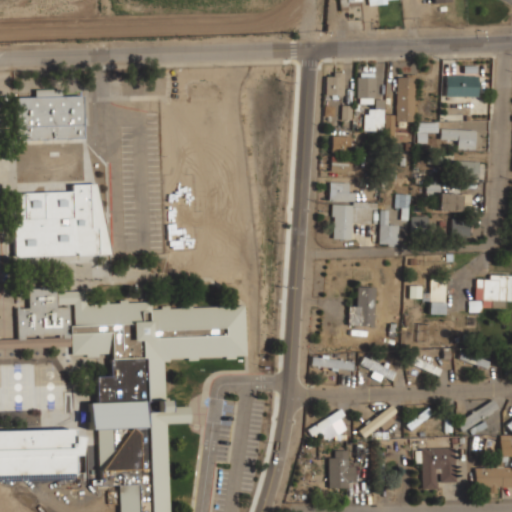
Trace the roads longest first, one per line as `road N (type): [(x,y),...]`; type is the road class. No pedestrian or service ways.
road 1 (residential): [(511,37),(0,55)]
road 2 (residential): [(308,44),(292,445),(273,511)]
road 3 (residential): [(505,38),(500,244),(299,254)]
road 4 (residential): [(315,509),(511,506)]
